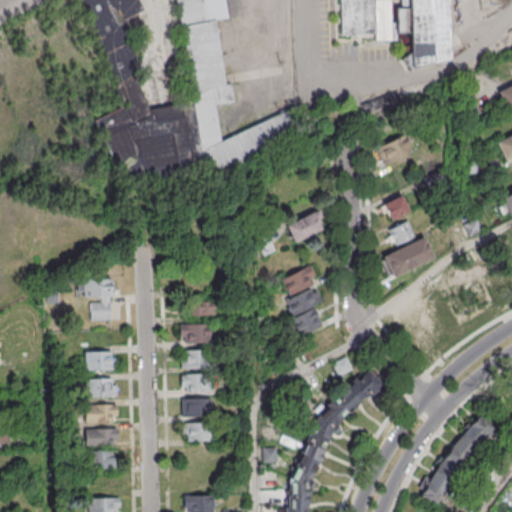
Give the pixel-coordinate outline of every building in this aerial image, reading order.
[(174,0),(193,103),(144,112),(127,16),(140,14),(137,0),(92,0),(89,1),(108,108),(98,110),(112,184),(206,166),(299,150),(293,119),(219,132),(214,105),(233,102),(230,84),(225,85),(213,20),(226,18),(223,0),(174,0)] [(399,100),(395,91),(361,106),(365,114),(399,100)] [(381,167),(412,153),(404,135),(373,149),(381,167)] [(382,204),(390,220),(408,211),(400,195),(382,204)] [(292,243),(325,231),(318,211),(285,223),(292,243)] [(414,235),(406,219),(387,229),(395,245),(414,235)] [(382,256),(392,277),(433,258),(423,237),(382,256)] [(469,264),(482,285),(418,328),(427,337),(482,297),(498,316),(433,360),(410,344),(394,319),(469,264)] [(279,278),(287,299),(284,301),(297,335),(321,326),(314,306),(322,303),(315,285),(316,285),(310,267),(279,278)] [(81,297),(89,297),(89,320),(111,320),(111,278),(81,278),(81,297)] [(184,315),(214,315),(214,297),(184,297),(184,315)] [(209,342),(209,324),(179,324),(179,342),(209,342)] [(179,367),(207,367),(207,349),(179,349),(179,367)] [(114,351),(84,351),(84,370),(114,370),(114,351)] [(308,511),(308,491),(309,488),(312,487),(313,483),(312,480),(332,433),(336,432),(338,429),(337,425),(363,398),(365,399),(370,394),(372,395),(383,384),(373,374),(373,372),(371,370),(368,370),(357,380),(355,378),(326,404),(328,406),(317,416),(288,478),(289,495),(287,495),(288,506),(284,507),(284,511),(308,511)] [(180,392),(209,392),(209,373),(180,373),(180,392)] [(115,378),(85,378),(85,397),(115,397),(115,378)] [(180,398),(180,416),(207,416),(207,398),(180,398)] [(116,423),(116,404),(84,404),(84,423),(116,423)] [(437,505),(449,484),(460,467),(474,449),(485,438),(494,428),(481,416),(472,425),(470,423),(464,428),(466,430),(458,439),(450,449),(443,458),(441,456),(436,463),(439,465),(434,473),(430,479),(425,477),(419,488),(423,491),(420,496),(437,505)] [(182,441),(212,441),(212,422),(182,422),(182,441)] [(0,444),(8,444),(8,426),(0,426),(0,444)] [(116,428),(86,428),(86,447),(116,447),(116,428)] [(113,468),(113,450),(86,450),(86,468),(113,468)] [(183,511),(212,511),(212,493),(183,494),(183,511)] [(118,511),(119,497),(88,497),(87,511),(118,511)]
